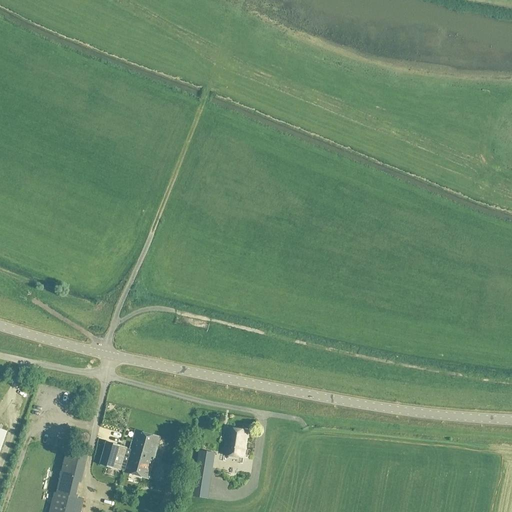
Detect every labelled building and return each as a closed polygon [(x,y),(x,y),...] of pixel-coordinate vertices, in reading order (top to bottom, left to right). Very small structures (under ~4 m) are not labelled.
[(247,431),(227,428),(223,454),(244,457),(247,431)] [(106,441),(99,464),(148,478),(149,472),(160,437),(135,430),(130,448),(106,441)] [(208,499),(215,453),(198,450),(196,461),(192,460),(186,496),(208,499)] [(86,455),(67,451),(65,457),(84,462),(86,455)] [(153,473),(149,472),(148,478),(155,480),(165,483),(173,476),(170,466),(160,463),(152,470),(153,473)] [(76,497),(80,479),(61,474),(57,492),(76,497)] [(167,484),(163,502),(176,506),(181,488),(167,484)] [(80,511),(84,499),(76,497),(57,492),(53,491),(48,511),(80,511)]
